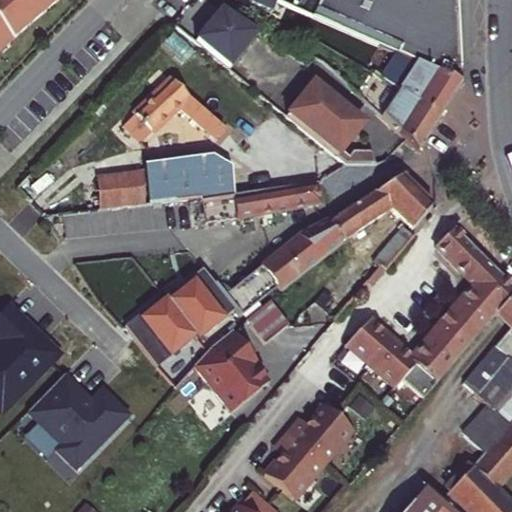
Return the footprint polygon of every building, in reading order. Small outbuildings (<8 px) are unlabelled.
[(0,0),(0,50),(59,0),(0,0)] [(264,0),(262,6),(273,11),(277,2),(272,0),(264,0)] [(457,19),(456,0),(319,0),(312,17),(326,23),(398,55),(438,73),(460,85),(457,19)] [(271,15),(300,27),(303,20),(305,15),(277,2),(273,11),(271,15)] [(256,34),(221,11),(195,43),(228,69),(256,34)] [(303,20),(324,29),(326,23),(312,17),(305,15),(303,20)] [(302,64),(312,71),(318,62),(308,55),(302,64)] [(399,91),(439,118),(449,102),(460,85),(438,73),(398,55),(387,71),(378,66),(372,74),(399,91)] [(242,79),(243,76),(231,66),(229,68),(242,79)] [(178,109),(214,141),(223,131),(188,99),(172,80),(123,127),(140,146),(178,109)] [(381,118),(416,153),(427,136),(439,118),(399,91),(381,118)] [(376,135),(326,93),(302,122),(360,171),(389,161),(385,150),(355,159),(376,135)] [(143,155),(148,206),(149,206),(175,204),(188,202),(199,201),(200,203),(215,201),(231,199),(230,197),(234,197),(232,181),(231,165),(209,143),(143,155)] [(97,181),(101,211),(144,207),(141,176),(97,181)] [(416,192),(400,178),(333,222),(331,224),(329,225),(342,244),(389,208),(411,231),(431,207),(416,192)] [(234,197),(230,197),(231,199),(200,203),(204,225),(320,206),(316,185),(234,197)] [(250,311),(278,289),(303,269),(307,274),(343,245),(342,244),(329,225),(331,224),(329,221),(303,234),(224,294),(243,316),(250,311)] [(383,270),(411,238),(401,230),(372,264),(377,268),(379,266),(383,270)] [(451,232),(435,250),(448,263),(455,270),(462,277),(480,260),(451,232)] [(474,287),(499,312),(511,297),(511,290),(480,260),(462,277),(468,282),(473,288),(474,287)] [(365,282),(369,286),(383,270),(379,266),(377,268),(365,282)] [(278,289),(281,294),(307,274),(303,269),(278,289)] [(197,342),(236,310),(224,294),(215,284),(214,285),(202,271),(187,283),(190,286),(167,304),(194,337),(197,342)] [(474,287),(473,288),(464,299),(455,310),(467,321),(465,324),(479,335),(495,315),(499,312),(474,287)] [(508,330),(511,325),(511,297),(499,312),(495,315),(508,330)] [(125,328),(157,369),(194,337),(167,304),(164,301),(142,319),(140,316),(125,328)] [(240,327),(239,328),(259,350),(283,331),(263,309),(254,315),(240,327)] [(443,324),(432,337),(458,359),(479,335),(465,324),(467,321),(455,310),(443,324)] [(254,315),(250,311),(243,316),(235,322),(240,327),(254,315)] [(347,349),(367,367),(390,342),(380,333),(370,325),(372,322),(370,320),(343,350),(345,352),(347,349)] [(508,359),(511,354),(511,325),(508,330),(493,349),(500,354),(502,353),(508,359)] [(251,357),(232,334),(211,351),(192,369),(231,415),(268,384),(255,368),(248,359),(251,357)] [(458,359),(432,337),(422,349),(412,362),(412,363),(415,366),(401,381),(423,400),(458,359)] [(390,342),(367,367),(370,369),(394,389),(401,381),(415,366),(412,363),(412,362),(401,352),(390,342)] [(462,385),(487,409),(489,411),(508,390),(487,371),(500,354),(493,349),(462,385)] [(489,411),(494,416),(511,396),(511,362),(508,359),(502,353),(500,354),(487,371),(508,390),(489,411)] [(258,366),(251,357),(248,359),(255,368),(258,366)] [(511,396),(494,416),(508,427),(483,455),(508,475),(511,469),(511,396)] [(322,467),(351,432),(325,411),(321,408),(305,427),(302,431),(293,424),(289,430),(284,435),(322,467)] [(483,455),(508,427),(494,416),(489,411),(487,409),(462,437),(483,455)] [(293,424),(302,431),(305,427),(297,420),(293,424)] [(293,501),(322,467),(284,435),(279,440),(275,446),(283,453),(279,457),(264,476),(293,501)] [(275,446),(271,450),(279,457),(283,453),(275,446)] [(473,468),(494,490),(508,475),(483,455),(473,468)] [(473,468),(440,503),(424,490),(404,511),(511,511),(511,507),(494,490),(473,468)] [(273,511),(251,493),(233,511),(273,511)]
